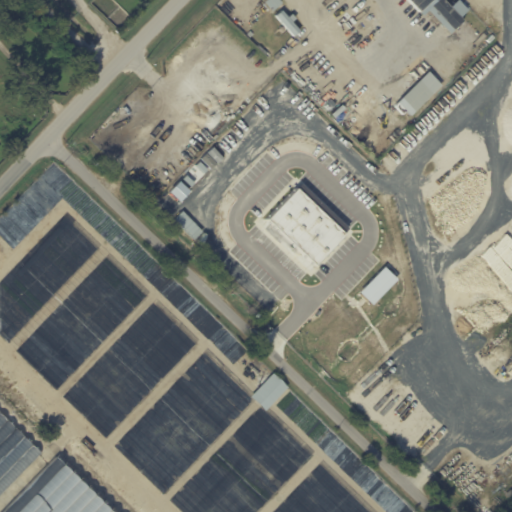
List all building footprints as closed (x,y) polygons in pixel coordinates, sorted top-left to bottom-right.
[(262,0),(276,0),(278,2),(269,10),(261,1),(262,0)] [(457,27),(452,32),(449,29),(446,32),(428,11),(431,8),(429,5),(434,1),(457,27)] [(284,15),(286,18),(290,15),(294,19),(290,22),(298,30),(292,36),(286,30),(284,32),(281,29),(283,27),(274,16),(280,10),(284,15)] [(484,27),(493,36),(490,39),(481,31),(484,27)] [(430,95),(408,117),(394,103),(416,81),(430,95)] [(312,264),(341,232),(292,187),(263,219),(312,264)] [(284,386),(262,409),(248,395),(270,372),(284,386)] [(181,511),(255,511),(310,454),(284,429),(280,434),(274,432),(275,428),(257,425),(256,433),(261,428),(272,430),(270,436),(266,434),(263,452),(257,451),(252,457),(239,451),(242,445),(233,436),(242,427),(246,419),(262,422),(261,421),(270,423),(272,415),(267,410),(256,408),(167,502),(175,506),(181,511)] [(0,415),(40,454),(0,496),(0,415)] [(1,511),(55,457),(112,511),(1,511)]
